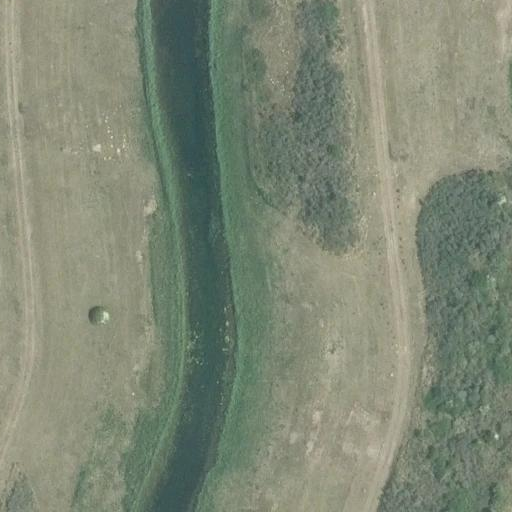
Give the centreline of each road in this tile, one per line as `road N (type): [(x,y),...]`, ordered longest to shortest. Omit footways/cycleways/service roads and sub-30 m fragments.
road 1 (track): [(368,511),(402,402),(404,368),(365,0)]
road 2 (track): [(0,459),(26,382),(30,318),(8,0)]
